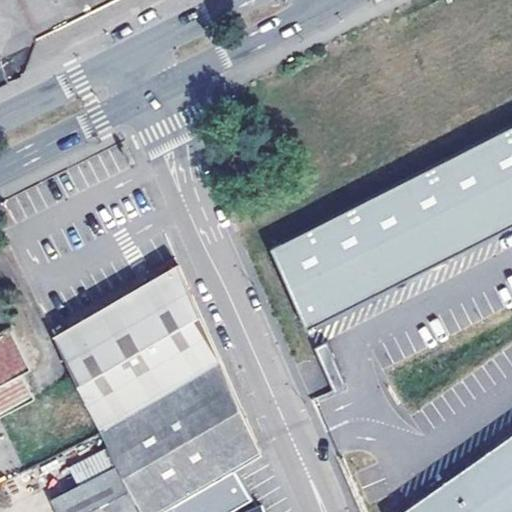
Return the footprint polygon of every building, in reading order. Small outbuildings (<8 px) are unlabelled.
[(0,57),(0,46),(115,0),(0,0),(0,86),(10,83),(0,57)] [(511,123),(268,247),(309,328),(511,224),(511,123)] [(262,451),(179,263),(114,301),(53,336),(102,430),(144,511),(158,511),(235,467),(262,451)] [(0,311),(0,416),(33,399),(19,373),(29,368),(0,311)] [(511,511),(511,433),(400,511),(511,511)] [(59,511),(139,511),(115,464),(52,497),(59,511)] [(158,511),(224,511),(252,496),(235,467),(158,511)]
